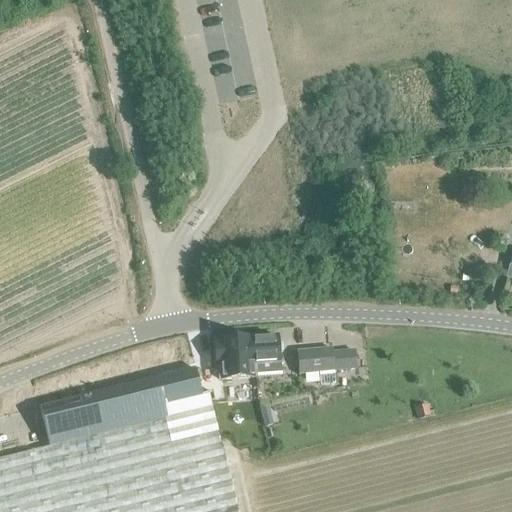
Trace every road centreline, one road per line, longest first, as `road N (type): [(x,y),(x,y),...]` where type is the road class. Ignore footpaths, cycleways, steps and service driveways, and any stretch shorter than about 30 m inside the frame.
road 1 (unclassified): [(511,328),(365,313),(171,325)]
road 2 (unclassified): [(0,386),(171,325)]
